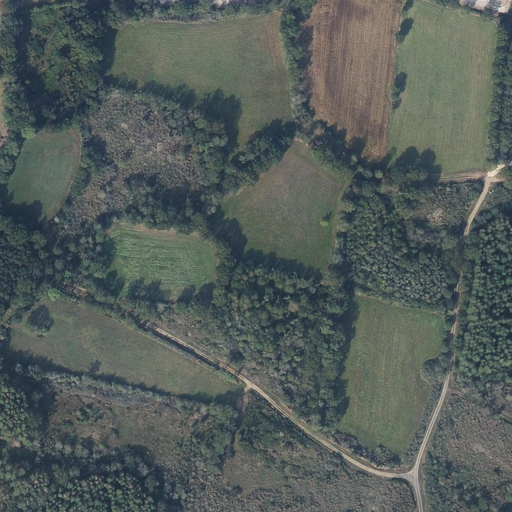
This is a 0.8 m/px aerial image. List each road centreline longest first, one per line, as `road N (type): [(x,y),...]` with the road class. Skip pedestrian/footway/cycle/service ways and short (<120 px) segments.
road 1 (track): [(417,479),(369,472),(249,382),(43,271)]
road 2 (unclassified): [(423,511),(420,459),(446,388),(466,237),(491,178)]
road 3 (track): [(306,132),(362,176),(491,178)]
